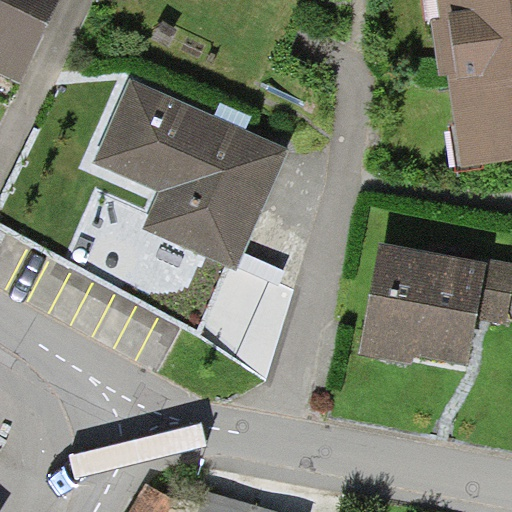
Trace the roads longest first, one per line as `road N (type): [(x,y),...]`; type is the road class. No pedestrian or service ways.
road 1 (residential): [(511,490),(282,444),(151,406)]
road 2 (residential): [(151,406),(0,312)]
